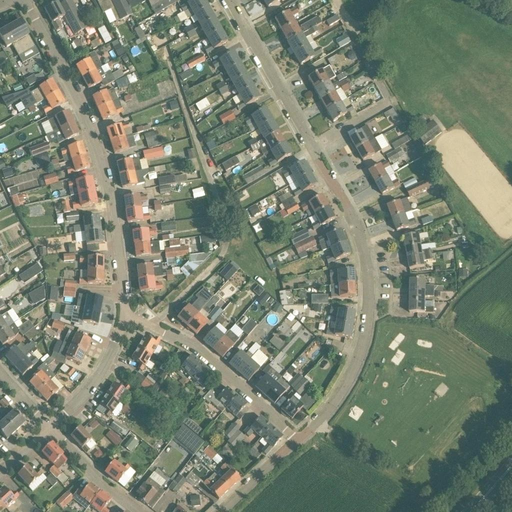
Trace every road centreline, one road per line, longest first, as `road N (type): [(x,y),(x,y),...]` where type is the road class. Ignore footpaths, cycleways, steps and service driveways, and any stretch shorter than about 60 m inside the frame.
road 1 (residential): [(296,440),(335,401),(358,358),(367,263),(341,199),(227,0)]
road 2 (residential): [(124,319),(106,168),(25,0)]
road 3 (unknown): [(168,64),(221,232),(211,265),(145,324)]
road 4 (residential): [(296,440),(192,345),(124,319)]
road 5 (residential): [(49,429),(91,385),(124,319)]
road 6 (residential): [(136,511),(49,429)]
